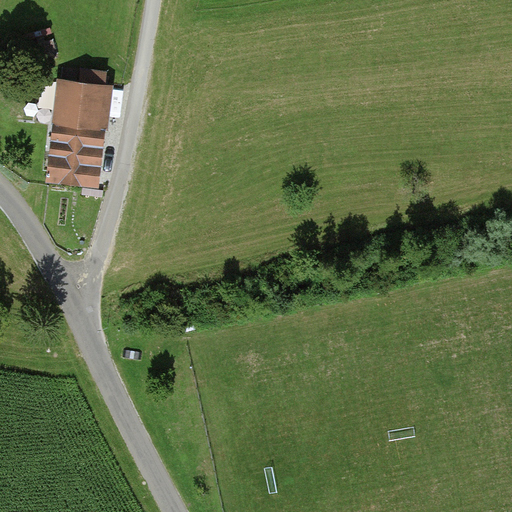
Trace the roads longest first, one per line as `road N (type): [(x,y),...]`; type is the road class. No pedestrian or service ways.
road 1 (unclassified): [(0,192),(27,220),(72,300),(178,511)]
road 2 (track): [(72,300),(97,261),(124,172),(155,0)]
